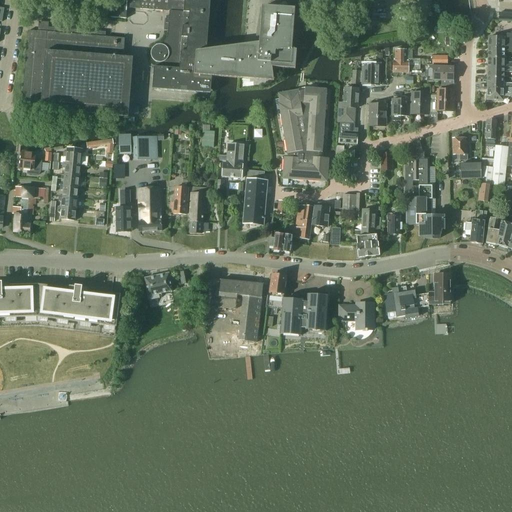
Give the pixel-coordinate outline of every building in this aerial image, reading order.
[(111,0),(111,18),(126,19),(127,8),(169,12),(169,17),(167,17),(166,17),(166,19),(165,19),(164,31),(168,31),(168,32),(168,33),(167,36),(166,39),(165,41),(162,45),(162,46),(161,46),(159,46),(157,46),(156,47),(155,47),(154,48),(153,49),(152,51),(151,52),(151,54),(151,55),(151,57),(151,58),(152,59),(153,61),(154,62),(155,63),(157,63),(155,68),(154,68),(153,80),(152,87),(152,90),(153,90),(174,91),(197,93),(210,94),(211,80),(212,77),(216,78),(216,77),(237,79),(241,79),(273,82),(274,82),(272,69),(290,70),(295,71),(297,52),(292,50),(295,10),(288,10),(263,8),(262,8),(260,40),(244,43),(240,44),(214,49),(207,51),(210,0),(111,0)] [(362,0),(344,0),(344,7),(362,9),(362,0)] [(511,22),(511,13),(499,13),(499,21),(511,22)] [(23,103),(23,105),(42,107),(42,111),(129,117),(134,59),(124,58),(125,39),(48,33),(48,28),(40,28),(39,33),(35,32),(29,32),(26,61),(28,62),(25,104),(23,103)] [(488,37),(488,47),(511,47),(511,34),(506,34),(502,38),(488,37)] [(511,47),(488,47),(488,57),(504,57),(504,52),(511,52),(511,47)] [(392,61),(392,62),(392,73),(401,73),(401,75),(404,75),(404,73),(408,73),(408,70),(420,70),(420,60),(409,60),(409,61),(406,61),(406,50),(394,50),(394,61),(392,61)] [(432,65),(440,65),(447,65),(447,57),(432,57),(432,65)] [(488,57),(487,67),(511,67),(511,63),(506,63),(506,64),(503,64),(504,57),(488,57)] [(378,86),(379,66),(362,65),(362,85),(378,86)] [(429,67),(429,80),(453,81),(453,67),(429,67)] [(511,67),(487,67),(487,77),(503,77),(503,72),(510,72),(511,72),(511,67)] [(487,77),(487,87),(509,88),(511,88),(511,83),(509,83),(503,83),(503,77),(487,77)] [(487,87),(486,100),(502,100),(503,100),(503,97),(511,97),(511,88),(509,88),(487,87)] [(327,183),(328,159),(321,159),(326,91),(305,89),(305,92),(280,96),(281,105),(279,106),(288,159),(284,159),(283,180),(327,183)] [(338,103),(337,122),(340,123),(342,123),(342,115),(354,116),(355,116),(356,109),(357,109),(359,90),(344,89),(343,103),(338,103)] [(430,96),(430,113),(437,113),(437,110),(453,110),(454,90),(437,90),(437,96),(430,96)] [(428,115),(428,94),(411,93),(411,114),(428,115)] [(392,100),(392,116),(391,121),(400,122),(400,117),(409,117),(409,98),(400,97),(400,100),(392,100)] [(386,127),(386,105),(369,105),(369,126),(386,127)] [(486,140),(485,148),(494,148),(494,147),(496,122),(487,121),(486,140)] [(340,123),(338,144),(339,144),(357,145),(357,144),(358,129),(349,129),(349,123),(342,123),(340,123)] [(213,148),(214,133),(203,132),(202,147),(213,148)] [(151,138),(133,139),(133,159),(134,161),(137,161),(152,160),(151,138)] [(113,145),(112,139),(86,143),(87,149),(113,145)] [(467,139),(453,139),(453,156),(459,155),(459,161),(467,161),(467,159),(467,139)] [(131,142),(118,142),(119,155),(131,154),(131,142)] [(425,152),(423,152),(420,142),(407,145),(407,165),(403,165),(403,181),(404,181),(404,199),(405,199),(432,199),(432,184),(429,184),(429,181),(429,158),(425,158),(425,152)] [(219,156),(219,161),(226,162),(226,160),(242,161),(244,146),(228,145),(227,157),(219,156)] [(481,167),(480,184),(492,186),(495,186),(503,187),(507,149),(495,147),(494,160),(493,160),(492,167),(481,167)] [(63,163),(63,164),(66,165),(66,164),(67,164),(67,165),(80,166),(81,155),(69,153),(64,152),(63,157),(66,157),(66,163),(63,163)] [(22,153),(21,170),(27,170),(27,175),(37,175),(40,173),(41,173),(42,161),(34,160),(35,154),(22,153)] [(381,171),(382,171),(392,171),(392,153),(381,153),(381,171)] [(482,159),(481,167),(492,167),(493,160),(482,159)] [(223,164),(222,178),(241,179),(242,161),(226,160),(226,162),(226,164),(223,164)] [(62,174),(61,175),(64,176),(64,175),(66,175),(66,176),(79,177),(80,166),(67,165),(67,164),(66,164),(66,165),(63,164),(62,168),(65,169),(65,174),(62,174)] [(480,165),(460,165),(461,179),(479,179),(480,179),(480,170),(480,165)] [(247,181),(243,224),(263,226),(267,182),(263,182),(264,174),(248,173),(248,181),(247,181)] [(61,185),(60,186),(63,187),(63,186),(65,186),(65,187),(78,188),(79,177),(66,176),(66,175),(64,175),(64,176),(61,175),(61,179),(64,179),(63,185),(61,185)] [(98,188),(105,188),(106,188),(107,180),(99,179),(98,188)] [(59,196),(59,197),(62,198),(62,197),(64,197),(64,198),(77,199),(78,188),(65,187),(65,186),(63,186),(63,187),(60,186),(60,190),(63,190),(62,197),(59,196)] [(490,203),(491,187),(480,186),(479,202),(490,203)] [(12,208),(12,215),(15,215),(14,233),(29,234),(31,205),(34,205),(35,199),(39,199),(39,197),(43,197),(43,203),(47,203),(48,190),(40,189),(40,190),(37,190),(33,189),(16,188),(14,198),(22,198),(21,208),(12,208)] [(139,232),(162,231),(160,188),(137,190),(139,232)] [(186,205),(187,189),(175,188),(173,214),(186,215),(187,206),(186,205)] [(189,193),(187,223),(190,223),(202,223),(203,214),(206,214),(207,189),(196,188),(189,188),(189,193)] [(511,205),(511,199),(511,191),(504,190),(503,204),(511,205)] [(117,233),(130,233),(130,193),(121,193),(121,209),(117,209),(117,233)] [(349,196),(348,213),(356,214),(357,196),(349,196)] [(58,207),(58,208),(61,209),(61,208),(63,208),(63,209),(76,210),(77,199),(64,198),(64,197),(62,197),(62,198),(59,197),(59,201),(62,201),(61,207),(58,207)] [(405,199),(404,199),(405,227),(417,227),(418,238),(421,239),(425,239),(425,241),(437,241),(439,231),(441,231),(441,219),(423,219),(423,201),(432,201),(432,199),(405,199)] [(278,214),(286,215),(287,203),(279,202),(278,214)] [(313,208),(310,226),(311,226),(326,228),(329,205),(314,203),(313,208)] [(298,204),(294,239),(309,240),(311,226),(310,226),(313,208),(306,208),(307,206),(298,204)] [(75,221),(76,210),(63,209),(63,208),(61,208),(61,209),(58,208),(58,212),(61,213),(60,220),(75,221)] [(362,235),(373,235),(374,234),(380,234),(380,219),(374,219),(375,212),(363,211),(362,235)] [(397,235),(401,235),(401,211),(395,211),(395,217),(387,217),(387,236),(397,236),(397,235)] [(490,219),(486,243),(496,246),(501,223),(501,221),(490,219)] [(471,221),(471,225),(466,224),(465,232),(470,233),(469,244),(482,245),(484,222),(471,221)] [(190,223),(189,233),(202,234),(202,223),(190,223)] [(511,226),(501,223),(496,246),(507,249),(507,248),(511,232),(511,226)] [(284,236),(282,252),(290,253),(292,237),(286,236),(286,234),(284,234),(284,236)] [(270,247),(274,248),(273,251),(282,252),(284,236),(275,235),(275,240),(271,239),(270,247)] [(358,258),(378,256),(375,235),(373,235),(356,237),(358,258)] [(187,272),(179,273),(181,284),(188,283),(187,272)] [(429,305),(430,305),(436,304),(436,301),(443,301),(443,304),(450,304),(449,274),(434,275),(435,293),(429,293),(429,305)] [(168,275),(144,279),(147,297),(158,295),(158,297),(159,297),(161,297),(162,296),(162,294),(171,292),(168,275)] [(269,276),(265,308),(283,310),(283,300),(285,278),(286,277),(284,277),(283,275),(279,275),(277,276),(272,275),(272,276),(269,276)] [(220,281),(218,307),(242,310),(238,340),(256,342),(263,285),(220,281)] [(0,318),(37,318),(116,328),(119,296),(118,296),(115,296),(111,295),(110,295),(81,291),(82,287),(79,287),(74,286),(74,290),(38,286),(2,287),(2,283),(0,283),(0,318)] [(385,294),(388,315),(389,319),(419,314),(419,309),(421,308),(420,302),(417,302),(415,291),(407,292),(406,286),(391,288),(392,293),(385,294)] [(328,298),(328,297),(307,296),(308,296),(308,299),(302,299),(302,302),(283,300),(283,310),(281,334),(301,336),(301,335),(301,329),(305,329),(305,330),(326,332),(326,331),(325,331),(328,298)] [(339,306),(339,318),(339,321),(356,321),(356,330),(373,330),(373,304),(356,304),(356,306),(339,306)]
